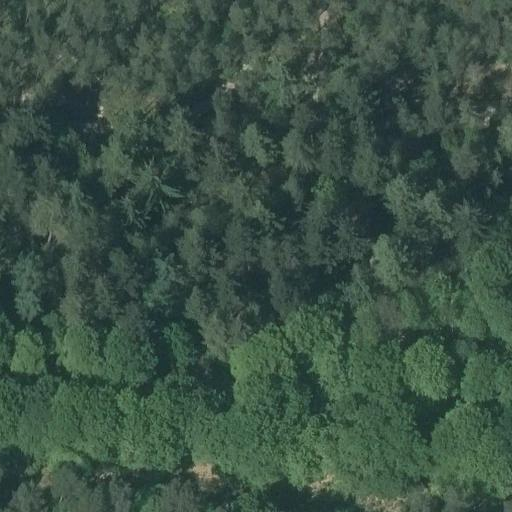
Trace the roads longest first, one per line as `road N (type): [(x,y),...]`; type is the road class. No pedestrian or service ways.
road 1 (primary): [(511,423),(0,387)]
road 2 (track): [(315,89),(238,84),(150,135),(33,118),(0,126)]
road 3 (track): [(511,105),(361,112),(315,89)]
